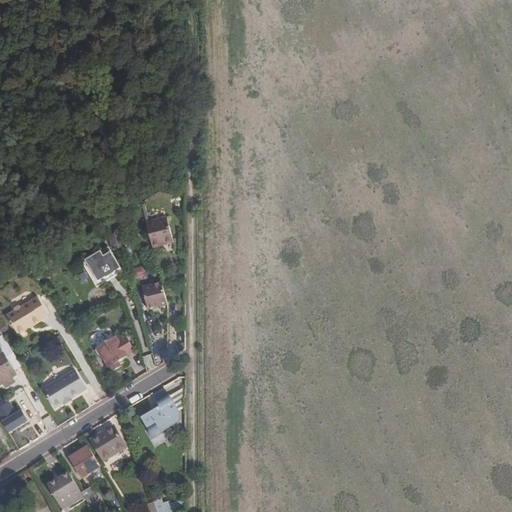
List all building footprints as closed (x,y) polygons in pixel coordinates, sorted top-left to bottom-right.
[(153,245),(161,243),(160,241),(173,238),(167,215),(146,220),(153,245)] [(92,254),(85,259),(98,280),(121,266),(108,245),(100,250),(97,247),(92,251),(92,254)] [(37,264),(41,271),(54,263),(50,256),(37,264)] [(123,270),(121,266),(98,280),(85,259),(81,261),(97,286),(123,270)] [(41,271),(37,264),(31,268),(36,275),(41,271)] [(138,278),(146,276),(144,267),(136,268),(138,278)] [(148,308),(156,306),(155,303),(167,301),(162,281),(142,286),(148,308)] [(42,319),(41,318),(48,313),(38,295),(21,305),(18,305),(14,307),(13,310),(5,316),(17,335),(42,319)] [(0,378),(3,383),(6,385),(11,382),(11,378),(8,373),(13,369),(20,365),(1,334),(0,335),(0,378)] [(109,366),(111,365),(117,361),(128,355),(126,353),(134,349),(125,336),(119,340),(117,337),(97,348),(109,366)] [(117,361),(111,365),(114,370),(121,367),(117,361)] [(8,373),(11,378),(17,374),(13,369),(8,373)] [(69,396),(71,397),(87,388),(74,369),(43,388),(55,407),(63,402),(63,400),(69,396)] [(87,383),(90,381),(84,369),(80,372),(87,383)] [(179,419),(178,410),(170,395),(158,402),(160,406),(142,417),(150,431),(148,432),(153,439),(163,433),(161,430),(171,424),(171,423),(179,419)] [(104,460),(126,446),(115,427),(92,441),(104,460)] [(100,466),(88,447),(70,457),(82,477),(100,466)] [(81,492),(90,506),(98,501),(99,500),(91,487),(81,492)] [(164,503),(162,498),(154,500),(153,501),(155,506),(164,503)] [(155,506),(156,511),(173,511),(174,511),(170,500),(164,503),(155,506)] [(101,506),(98,501),(90,506),(93,511),(101,506)]
